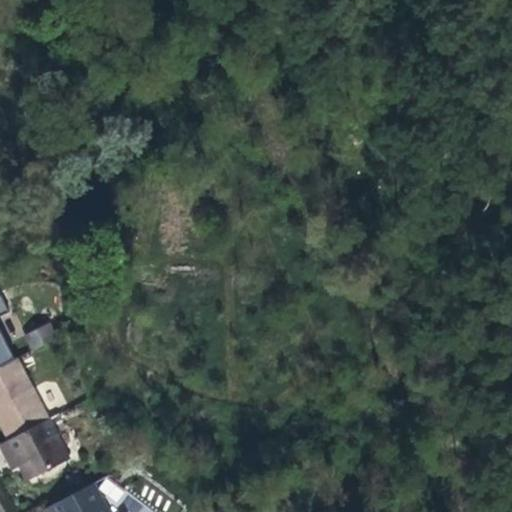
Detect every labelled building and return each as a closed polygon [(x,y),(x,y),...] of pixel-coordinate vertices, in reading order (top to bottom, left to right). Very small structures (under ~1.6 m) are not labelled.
[(25,332),(31,350),(56,341),(50,323),(25,332)] [(21,432),(56,413),(23,353),(0,365),(0,403),(4,402),(21,432)] [(21,432),(4,402),(0,403),(0,405),(6,417),(16,434),(21,432)] [(77,452),(56,413),(21,432),(16,434),(8,438),(16,451),(22,448),(28,458),(36,473),(77,452)] [(28,458),(22,448),(16,451),(18,455),(21,461),(28,458)] [(106,511),(90,482),(43,507),(45,511),(106,511)]
